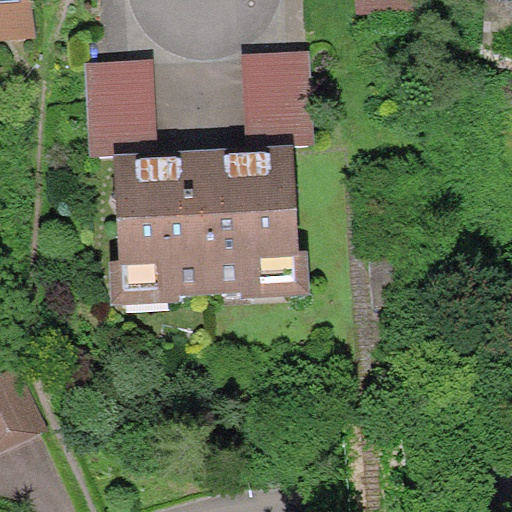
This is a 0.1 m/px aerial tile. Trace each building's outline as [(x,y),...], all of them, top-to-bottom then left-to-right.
[(0,0),(0,44),(41,40),(36,0),(0,0)] [(312,51),(247,54),(251,144),(316,141),(312,51)] [(162,147),(159,63),(90,65),(94,150),(162,147)] [(293,153),(119,159),(124,308),(298,302),(293,153)] [(14,371),(0,376),(0,457),(42,440),(14,371)]
